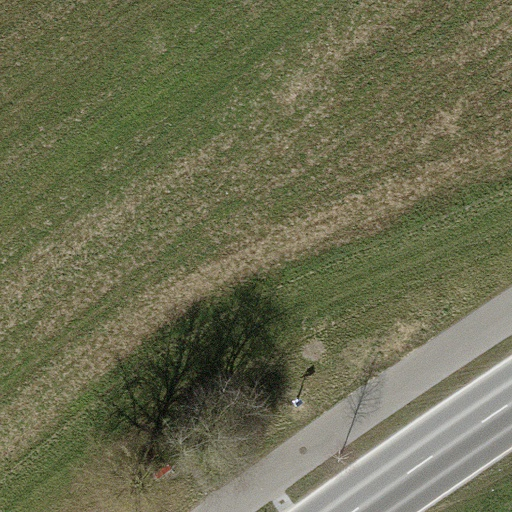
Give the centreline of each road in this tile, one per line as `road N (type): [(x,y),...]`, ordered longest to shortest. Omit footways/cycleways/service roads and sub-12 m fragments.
road 1 (track): [(233,511),(511,320)]
road 2 (secondary): [(511,406),(360,511)]
